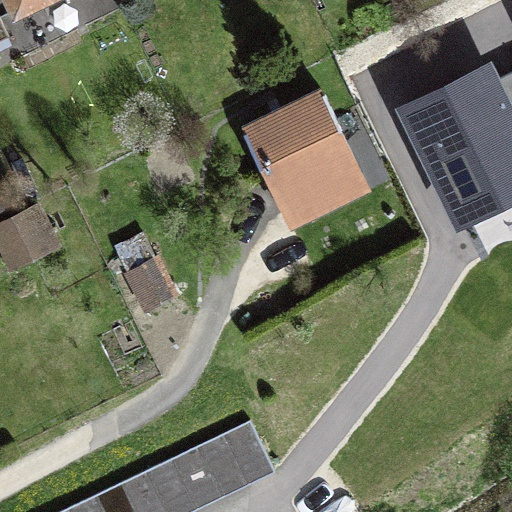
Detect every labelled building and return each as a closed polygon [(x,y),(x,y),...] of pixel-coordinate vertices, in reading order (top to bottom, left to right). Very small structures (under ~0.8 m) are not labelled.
[(33,0),(11,0),(16,8),(33,0)] [(0,18),(0,39),(8,35),(0,18)] [(511,109),(497,81),(489,65),(394,113),(456,233),(511,204),(511,109)] [(511,72),(497,81),(511,109),(511,72)] [(248,132),(285,207),(358,171),(322,96),(248,132)] [(0,189),(0,214),(14,207),(5,187),(0,189)] [(0,227),(0,237),(11,259),(51,239),(36,210),(0,227)] [(127,270),(146,306),(173,292),(154,256),(127,270)] [(185,511),(274,470),(249,418),(54,511),(185,511)]
